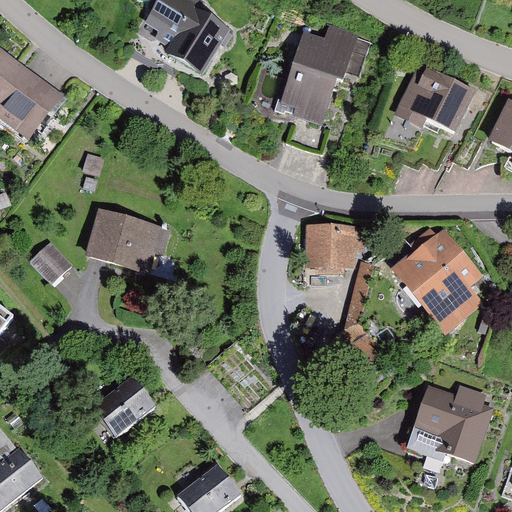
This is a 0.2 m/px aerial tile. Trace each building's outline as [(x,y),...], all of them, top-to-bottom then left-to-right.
[(235,28),(182,0),(169,0),(156,26),(187,43),(178,61),(209,77),(235,28)] [(331,50),(312,42),(284,113),(327,130),(360,49),(335,39),(331,50)] [(72,102),(6,58),(0,67),(0,115),(43,144),(72,102)] [(482,97),(445,79),(441,89),(423,80),(404,121),(428,133),(433,122),(463,137),(482,97)] [(511,122),(501,145),(511,149),(511,122)] [(164,233),(105,218),(94,262),(153,277),(164,233)] [(354,227),(307,226),(306,266),(353,267),(354,227)] [(480,275),(438,230),(396,269),(449,327),(479,300),(467,287),(480,275)] [(74,271),(55,250),(36,268),(54,288),(74,271)] [(0,331),(15,311),(0,300),(0,331)] [(162,412),(138,383),(99,415),(123,444),(162,412)] [(494,408),(429,387),(416,425),(451,437),(446,453),(475,463),(494,408)] [(15,511),(49,483),(0,426),(0,511),(15,511)] [(237,511),(250,501),(222,471),(185,505),(191,511),(237,511)] [(511,471),(511,472),(502,497),(511,500),(511,471)]
